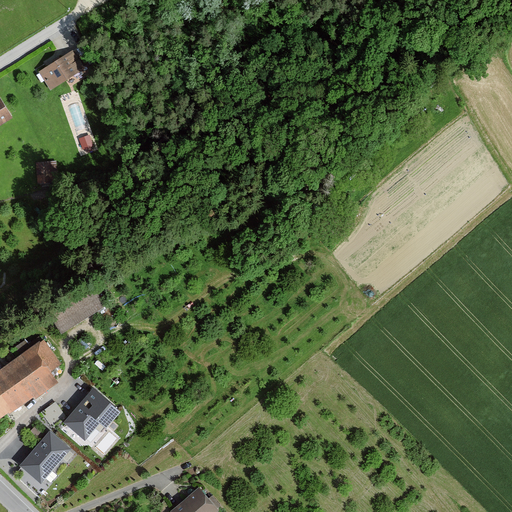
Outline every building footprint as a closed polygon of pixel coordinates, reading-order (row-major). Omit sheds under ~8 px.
[(86,70),(74,51),(40,73),(52,91),(86,70)] [(0,128),(14,119),(0,97),(0,128)] [(59,182),(57,162),(36,163),(38,183),(59,182)] [(107,309),(97,293),(53,320),(64,336),(107,309)] [(63,367),(46,343),(0,375),(0,423),(59,383),(53,374),(63,367)] [(93,389),(64,423),(85,441),(100,423),(106,429),(121,412),(93,389)] [(44,406),(49,421),(64,415),(59,401),(44,406)] [(71,449),(50,431),(20,466),(41,484),(71,449)] [(215,511),(220,508),(201,487),(173,511),(215,511)]
